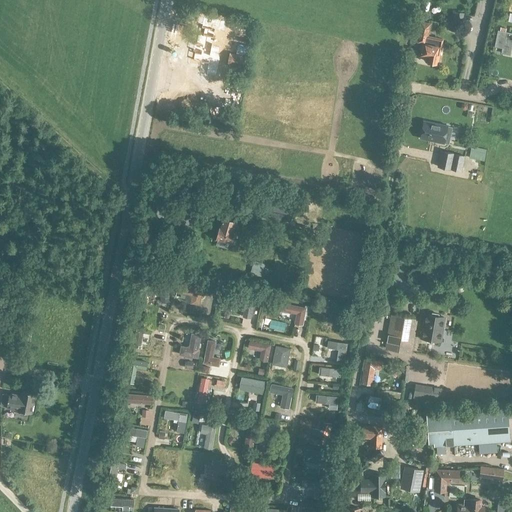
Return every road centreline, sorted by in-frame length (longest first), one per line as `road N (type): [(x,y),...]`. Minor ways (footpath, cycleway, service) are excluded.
road 1 (unclassified): [(72,511),(167,0)]
road 2 (track): [(130,202),(0,86)]
